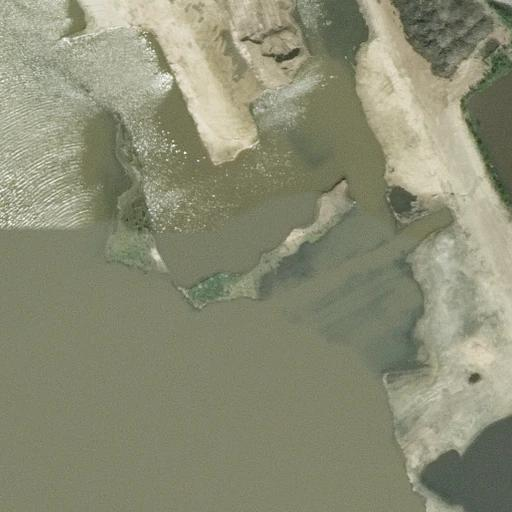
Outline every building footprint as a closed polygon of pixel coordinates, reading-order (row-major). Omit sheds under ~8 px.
[(3,0),(56,131),(111,109),(113,113),(139,103),(97,0),(3,0)] [(150,0),(177,69),(220,52),(200,0),(150,0)] [(206,83),(79,138),(100,188),(106,199),(146,182),(137,160),(223,123),(206,83)] [(0,183),(18,176),(0,137),(0,183)] [(52,383),(67,378),(60,356),(45,361),(52,383)]
